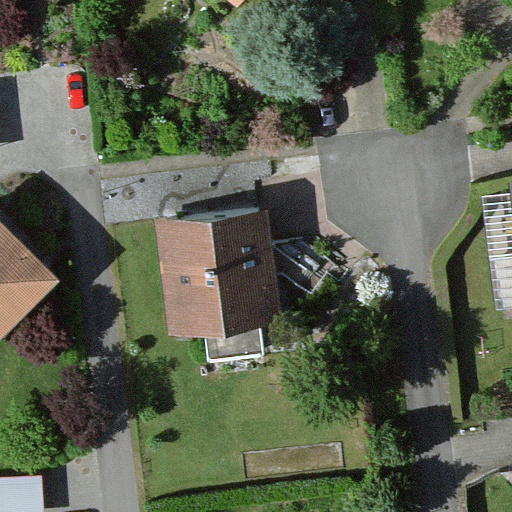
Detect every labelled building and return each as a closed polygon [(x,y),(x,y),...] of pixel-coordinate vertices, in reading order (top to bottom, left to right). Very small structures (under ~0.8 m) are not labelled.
[(242,0),(221,0),(235,10),(242,0)] [(511,188),(501,190),(511,285),(511,188)] [(261,211),(146,225),(160,341),(274,327),(261,211)] [(0,229),(0,332),(51,282),(0,229)] [(44,511),(41,468),(0,470),(0,511),(44,511)]
